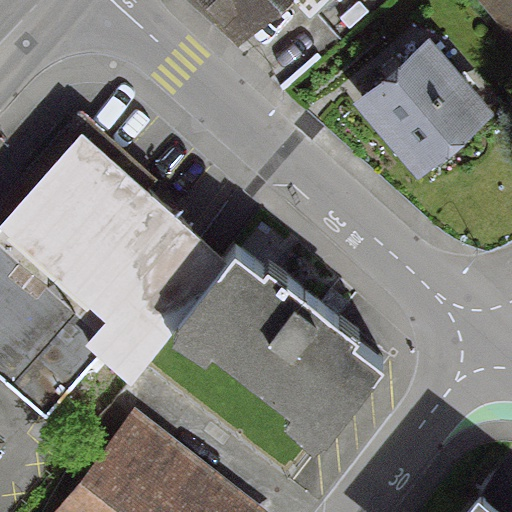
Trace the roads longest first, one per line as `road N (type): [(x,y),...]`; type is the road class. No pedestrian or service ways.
road 1 (residential): [(109,0),(490,336)]
road 2 (residential): [(490,336),(359,511)]
